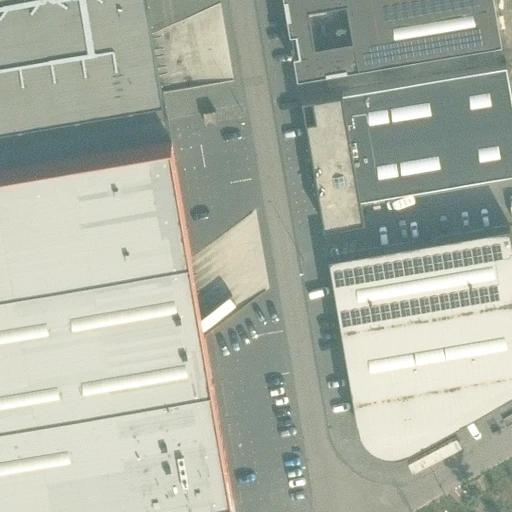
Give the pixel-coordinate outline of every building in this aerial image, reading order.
[(0,0),(0,122),(163,95),(163,93),(146,0),(0,0)] [(323,69),(502,39),(495,0),(284,0),(293,51),(297,74),(323,69)] [(312,97),(315,118),(305,119),(323,227),(364,220),(360,198),(511,172),(511,99),(506,64),(312,97)] [(217,123),(214,111),(202,113),(204,125),(217,123)] [(0,511),(171,511),(171,510),(232,500),(204,337),(191,258),(171,142),(0,171),(0,511)] [(328,256),(357,423),(359,429),(362,435),(367,441),(372,445),(378,449),(384,452),(391,453),(398,453),(401,453),(408,452),(511,392),(511,241),(509,225),(328,256)]
